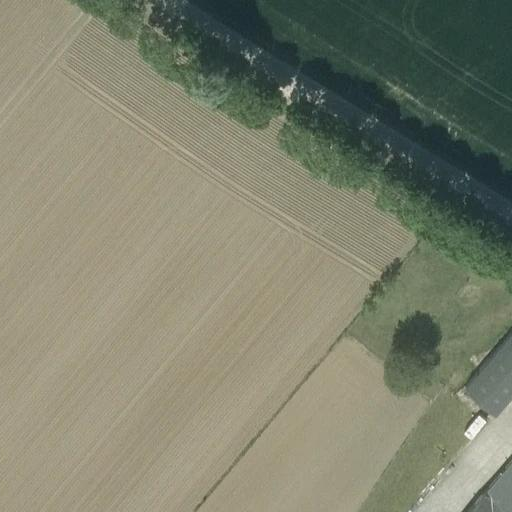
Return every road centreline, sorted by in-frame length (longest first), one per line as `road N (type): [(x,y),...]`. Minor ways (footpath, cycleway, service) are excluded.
road 1 (unclassified): [(511,217),(157,0)]
road 2 (unknown): [(511,415),(431,511)]
